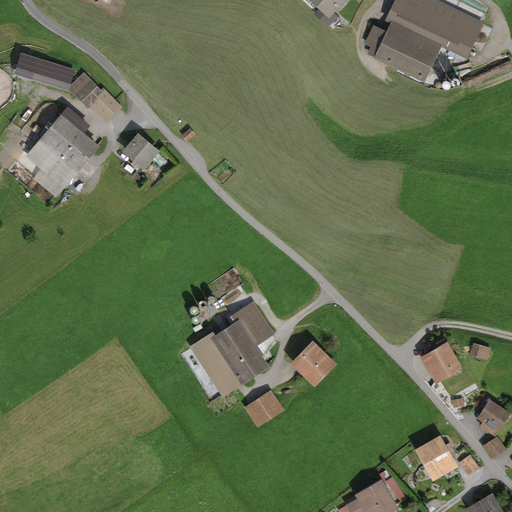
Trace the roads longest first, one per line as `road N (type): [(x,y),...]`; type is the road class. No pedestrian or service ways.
road 1 (residential): [(25,0),(106,64),(187,157),(333,291),(511,487)]
road 2 (track): [(399,361),(432,325),(511,337)]
